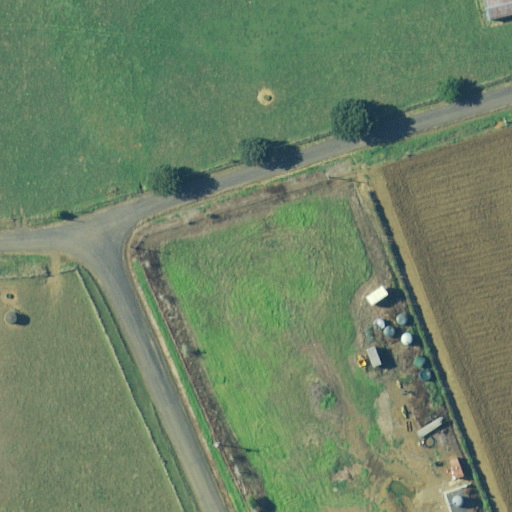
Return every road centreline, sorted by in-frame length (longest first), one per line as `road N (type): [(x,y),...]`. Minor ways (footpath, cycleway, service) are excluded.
road 1 (unclassified): [(88,232),(225,178),(511,93)]
road 2 (unclassified): [(208,511),(88,232)]
